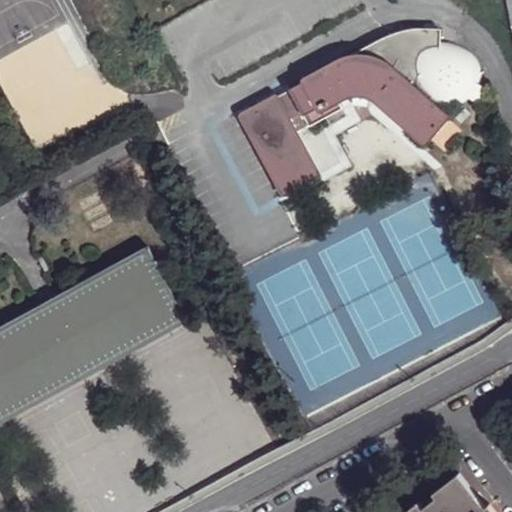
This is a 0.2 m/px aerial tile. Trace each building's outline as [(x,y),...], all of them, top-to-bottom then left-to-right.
[(393,70),(390,73),(424,102),(426,99),(422,96),(418,92),(415,87),(412,76),(413,65),(417,54),(425,45),(436,41),(438,39),(438,28),(415,27),(405,28),(397,31),(391,40),(390,51),(393,70)] [(364,49),(343,61),(354,60),(367,61),(366,65),(390,73),(393,70),(390,51),(391,40),(397,31),(364,49)] [(422,96),(426,99),(432,103),(443,105),(454,104),(465,99),(472,91),(477,80),(478,71),(476,60),(470,50),(461,43),(450,40),(438,39),(436,41),(425,45),(417,54),(413,65),(412,76),(415,87),(418,92),(422,96)] [(332,65),(303,80),(318,109),(336,99),(350,92),(366,93),(406,128),(404,130),(422,143),(443,119),(424,102),(390,73),(366,65),(367,61),(354,60),(343,61),(332,65)] [(318,109),(303,80),(288,89),(308,126),(340,109),(336,99),(318,109)] [(308,126),(288,89),(240,116),(284,193),(319,173),(295,131),(308,126)] [(162,236),(152,241),(159,255),(170,250),(162,236)] [(148,287),(170,327),(185,318),(188,319),(148,247),(146,248),(0,329),(0,369),(25,355),(43,388),(105,353),(88,320),(148,287)] [(173,255),(167,256),(163,259),(162,265),(165,270),(167,271),(174,272),(178,269),(180,264),(178,258),(173,255)] [(0,422),(170,327),(148,287),(88,320),(105,353),(43,388),(25,355),(0,369),(0,422)] [(468,498),(472,495),(454,472),(429,490),(431,494),(414,507),(417,511),(490,511),(483,504),(481,505),(476,509),(468,498)] [(481,505),(472,495),(468,498),(476,509),(481,505)] [(403,506),(407,511),(417,511),(414,507),(409,501),(403,506)]
